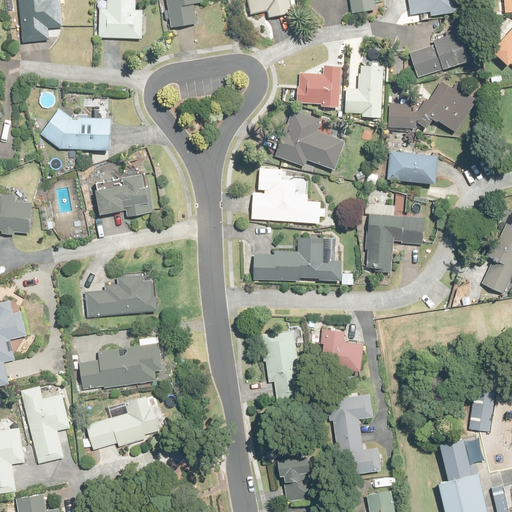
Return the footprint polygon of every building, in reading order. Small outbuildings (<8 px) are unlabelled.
[(48,28),(64,26),(61,0),(20,0),(24,42),(49,40),(48,28)] [(108,0),(109,10),(101,10),(100,38),(143,38),(143,34),(147,34),(147,16),(143,16),(143,11),(136,11),(136,0),(108,0)] [(168,0),(172,28),(197,24),(194,4),(203,3),(203,0),(205,0),(168,0)] [(247,0),(251,14),(268,11),(269,17),(293,13),(290,0),(247,0)] [(377,10),(375,0),(350,0),(353,14),(377,10)] [(408,0),(410,16),(432,13),(432,16),(457,13),(455,0),(408,0)] [(511,63),(511,31),(493,49),(509,66),(511,63)] [(472,60),(462,32),(431,42),(432,46),(411,53),(419,78),(472,60)] [(341,107),(342,67),(325,66),(325,74),(302,74),(301,87),(298,87),(298,103),(323,104),(323,107),(341,107)] [(385,66),(362,66),(361,75),(359,75),(359,89),(347,89),(346,113),(363,114),(363,118),(383,118),(385,66)] [(428,98),(419,111),(414,111),(414,104),(391,104),(390,128),(427,129),(433,122),(433,119),(438,122),(439,121),(457,132),(478,100),(467,92),(464,97),(442,83),(430,100),(428,98)] [(112,119),(71,118),(61,109),(43,134),(60,149),(111,150),(112,119)] [(336,170),(346,141),(315,131),(319,118),(292,109),(276,156),(307,167),(309,161),(336,170)] [(390,153),(388,180),(438,184),(440,157),(390,153)] [(253,218),(320,223),(321,216),(325,217),(326,209),(321,209),(322,203),(308,202),(308,194),(296,193),(297,181),(283,180),(283,171),(261,169),(260,189),(266,190),(265,194),(255,194),(253,218)] [(129,217),(155,213),(153,202),(150,203),(145,174),(124,178),(126,186),(97,191),(102,214),(127,209),(129,217)] [(15,232),(30,233),(33,202),(16,201),(16,196),(0,195),(0,231),(3,231),(3,234),(15,235),(15,232)] [(384,271),(393,272),(395,242),(424,243),(425,219),(396,217),(396,215),(370,214),(367,268),(385,268),(384,271)] [(511,278),(511,214),(501,239),(497,237),(488,256),(495,259),(483,283),(505,294),(511,278)] [(255,274),(255,279),(342,282),(342,285),(354,285),(354,275),(342,274),(343,261),(324,261),(325,239),(299,238),(299,252),(275,251),(275,256),(255,255),(255,261),(245,260),(244,274),(255,274)] [(144,276),(118,278),(118,285),(107,286),(107,292),(86,293),(88,316),(159,311),(157,282),(145,283),(144,276)] [(13,316),(10,302),(0,304),(0,386),(9,384),(4,362),(15,359),(10,339),(28,335),(23,313),(13,316)] [(270,335),(264,335),(266,350),(263,350),(264,362),(267,362),(269,382),(275,381),(277,402),(303,399),(295,329),(269,332),(270,335)] [(345,330),(323,329),(322,367),(363,368),(364,343),(345,343),(345,330)] [(142,346),(99,353),(100,360),(81,362),(85,389),(105,386),(106,388),(157,381),(156,371),(163,370),(158,338),(141,340),(142,346)] [(71,428),(63,395),(44,400),(40,386),(22,390),(40,465),(64,459),(58,431),(71,428)] [(497,392),(475,389),(470,430),(491,433),(497,392)] [(380,462),(379,450),(363,451),(360,419),(372,418),(370,395),(333,399),(333,408),(329,408),(330,422),(335,422),(340,475),(378,471),(377,463),(380,462)] [(119,442),(120,447),(148,439),(146,434),(158,431),(155,418),(161,416),(158,408),(152,410),(149,397),(126,404),(129,414),(88,426),(95,449),(119,442)] [(25,462),(20,429),(1,432),(0,427),(0,486),(16,484),(13,464),(25,462)] [(450,481),(440,483),(446,511),(486,511),(479,476),(471,478),(463,440),(442,445),(450,481)] [(285,467),(281,467),(281,477),(286,477),(286,490),(282,490),(282,498),(306,498),(306,490),(311,490),(311,457),(298,457),(298,461),(285,461),(285,467)] [(511,511),(511,508),(507,486),(491,490),(496,511),(511,511)] [(370,511),(396,511),(392,491),(367,496),(370,511)] [(17,499),(18,511),(61,511),(61,510),(48,511),(46,511),(45,496),(17,499)]
